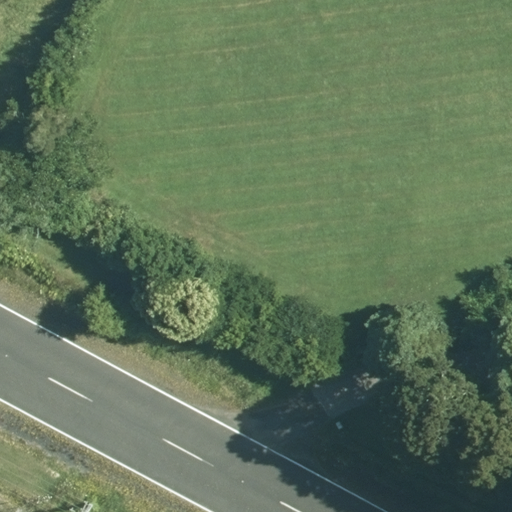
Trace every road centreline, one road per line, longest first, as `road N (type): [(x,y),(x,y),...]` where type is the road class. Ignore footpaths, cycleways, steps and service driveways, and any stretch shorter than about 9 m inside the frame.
road 1 (unknown): [(169,442),(511,368)]
road 2 (tertiary): [(0,350),(298,511)]
